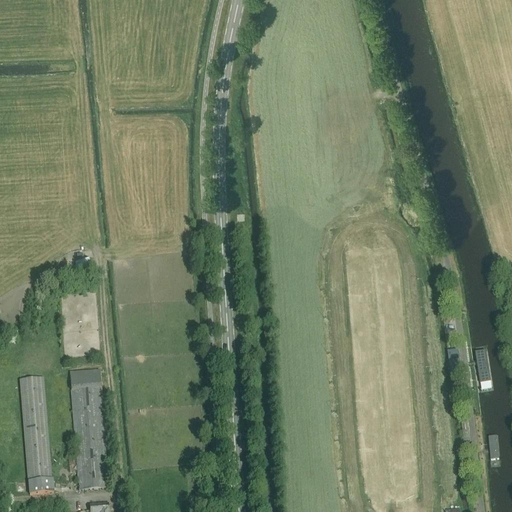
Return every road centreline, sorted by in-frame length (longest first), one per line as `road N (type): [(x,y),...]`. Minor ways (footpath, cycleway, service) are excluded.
road 1 (unclassified): [(480,511),(454,296),(375,0)]
road 2 (primary): [(238,511),(219,130),(239,0)]
road 3 (track): [(121,511),(111,497),(0,500)]
